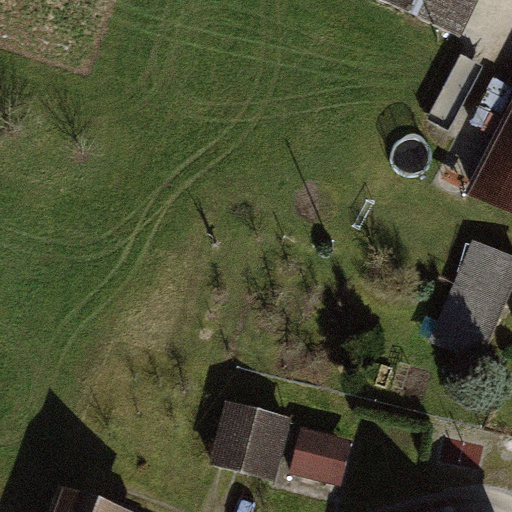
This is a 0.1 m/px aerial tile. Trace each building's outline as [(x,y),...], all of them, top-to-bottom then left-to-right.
[(400,0),(465,29),(477,0),(400,0)] [(511,281),(511,260),(476,246),(438,340),(481,357),(511,281)] [(287,423),(230,408),(217,460),(274,475),(287,423)] [(347,443),(304,433),(294,472),(337,482),(347,443)] [(107,511),(77,500),(72,511),(107,511)]
